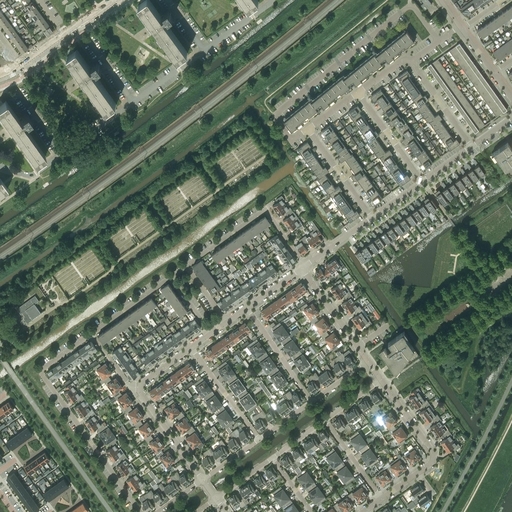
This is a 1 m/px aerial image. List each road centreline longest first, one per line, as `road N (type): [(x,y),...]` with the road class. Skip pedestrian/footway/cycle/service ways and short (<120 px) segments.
road 1 (track): [(0,304),(249,124),(269,151),(264,156)]
road 2 (residential): [(437,41),(409,5),(278,111),(290,140),(307,128)]
road 3 (residential): [(141,511),(39,372),(92,334)]
road 4 (track): [(387,0),(264,100),(274,116)]
road 5 (residential): [(62,153),(204,50)]
road 6 (residential): [(185,266),(265,209),(304,266)]
road 7 (unclassified): [(110,511),(13,375)]
road 8 (residential): [(381,498),(432,462),(382,381)]
